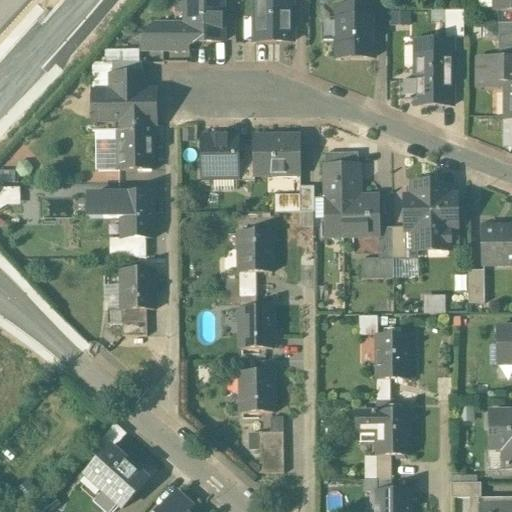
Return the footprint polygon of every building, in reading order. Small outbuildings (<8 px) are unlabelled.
[(185,0),(186,26),(186,43),(187,43),(222,43),(221,0),(185,0)] [(291,0),(254,0),(255,43),(292,42),(291,0)] [(511,0),(494,0),(494,12),(511,11),(511,0)] [(373,9),(337,9),(337,59),(373,58),(373,9)] [(464,12),(451,12),(451,39),(464,39),(464,12)] [(511,24),(498,25),(498,54),(511,54),(511,24)] [(186,26),(155,26),(142,39),(142,51),(187,51),(187,43),(186,43),(186,26)] [(452,43),(416,43),(416,89),(452,89),(452,43)] [(511,60),(478,60),(478,83),(495,83),(494,87),(505,87),(505,75),(511,75),(511,60)] [(142,64),(112,64),(112,94),(96,94),(92,94),(92,132),(118,132),(119,172),(153,172),(152,126),(156,126),(156,93),(143,93),(142,64)] [(112,64),(95,64),(96,94),(112,94),(112,64)] [(300,138),(254,139),(254,147),(254,177),(300,176),(300,138)] [(237,139),(203,139),(203,179),(236,179),(237,179),(237,147),(237,139)] [(254,147),(237,147),(237,179),(236,179),(236,183),(255,182),(254,177),(254,147)] [(358,154),(325,155),(325,168),(358,167),(358,154)] [(325,168),(325,200),(351,199),(351,190),(359,181),(359,167),(325,168)] [(434,189),(434,185),(413,186),(413,198),(405,198),(406,228),(406,232),(407,232),(407,252),(450,251),(449,231),(456,231),(456,197),(448,197),(448,189),(434,189)] [(0,206),(22,207),(22,189),(0,188),(0,206)] [(314,188),(299,188),(300,214),(314,214),(314,188)] [(121,230),(121,196),(96,196),(95,230),(121,230)] [(153,196),(121,196),(121,230),(121,240),(153,240),(153,196)] [(351,204),(351,199),(325,200),(326,239),(378,238),(378,229),(378,199),(359,199),(359,204),(351,204)] [(406,228),(392,229),(392,261),(407,260),(407,252),(407,232),(406,232),(406,228)] [(392,229),(378,229),(378,238),(378,261),(392,261),(392,229)] [(511,264),(511,229),(483,230),(483,266),(511,264)] [(271,234),(239,235),(240,275),(257,274),(272,274),(271,234)] [(154,272),(122,272),(122,311),(122,312),(146,312),(154,311),(154,272)] [(484,272),(468,272),(468,305),(484,304),(484,272)] [(257,298),(257,274),(240,275),(240,299),(257,298)] [(448,313),(448,296),(426,296),(426,313),(448,313)] [(257,298),(240,299),(240,310),(257,310),(257,298)] [(257,310),(240,310),(241,351),(273,350),(272,310),(257,310)] [(122,311),(107,311),(107,325),(122,325),(122,312),(122,311)] [(146,312),(122,312),(122,325),(146,324),(146,312)] [(379,336),(379,317),(362,317),(362,336),(379,336)] [(146,324),(122,325),(122,338),(146,338),(146,324)] [(511,328),(496,328),(497,366),(498,365),(498,359),(511,359),(511,328)] [(409,337),(377,337),(377,381),(391,381),(409,381),(409,337)] [(273,414),(273,374),(241,374),(241,414),(273,414)] [(391,381),(377,381),(377,401),(391,401),(391,381)] [(511,412),(489,413),(489,451),(507,451),(511,450),(511,412)] [(377,413),(360,413),(360,432),(377,432),(377,413)] [(409,413),(377,413),(377,432),(377,457),(392,457),(409,457),(409,413)] [(283,419),(271,419),(271,434),(283,433),(283,419)] [(271,434),(259,434),(259,449),(283,449),(283,433),(271,434)] [(148,482),(110,448),(86,475),(103,490),(102,492),(122,510),(148,482)] [(283,449),(259,449),(259,462),(283,462),(283,449)] [(511,450),(507,451),(508,467),(506,467),(506,468),(503,468),(503,471),(511,470),(511,450)] [(392,457),(377,457),(378,482),(392,481),(392,457)] [(284,475),(283,462),(259,462),(259,475),(284,475)] [(480,485),(451,485),(451,500),(469,500),(480,499),(480,485)] [(192,508),(176,493),(169,502),(180,511),(188,507),(191,509),(192,508)] [(409,511),(409,493),(377,493),(377,511),(409,511)] [(511,511),(511,506),(506,507),(506,500),(481,500),(480,499),(469,500),(469,511),(511,511)] [(180,511),(169,502),(159,511),(180,511)]
